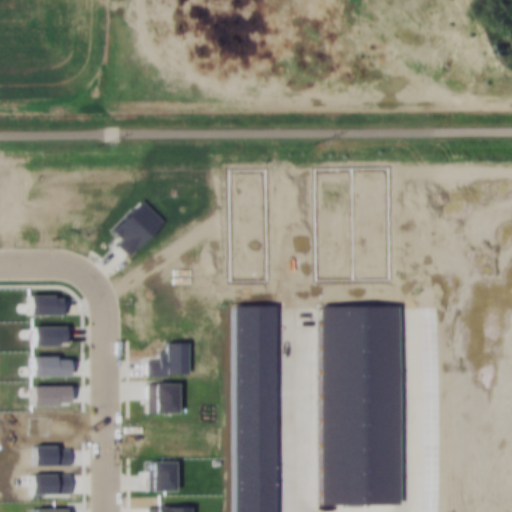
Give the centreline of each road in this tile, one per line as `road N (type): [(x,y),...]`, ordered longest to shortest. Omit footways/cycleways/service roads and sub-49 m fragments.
road 1 (track): [(511,97),(234,100),(198,90),(156,58),(140,32),(148,0)]
road 2 (residential): [(0,264),(81,269),(100,295),(108,511)]
